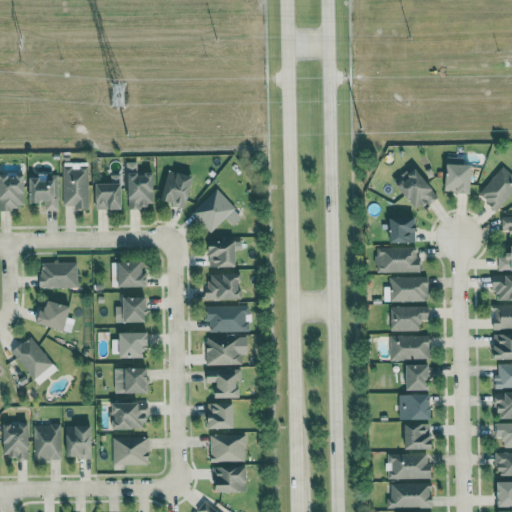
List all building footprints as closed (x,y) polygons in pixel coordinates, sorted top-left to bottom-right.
[(472,194),(473,165),(460,164),(460,158),(447,158),(446,190),(459,190),(458,193),(472,194)] [(155,172),(138,172),(138,162),(128,162),(128,207),(154,207),(155,172)] [(415,165),(394,178),(415,212),(436,199),(415,165)] [(478,191),(495,209),(511,192),(511,173),(505,166),(478,191)] [(63,167),(63,205),(75,205),(75,209),(89,209),(89,167),(63,167)] [(187,206),(193,176),(168,171),(162,201),(187,206)] [(0,173),(0,210),(15,210),(15,205),(25,205),(25,174),(0,173)] [(58,175),(47,175),(47,178),(30,178),(31,203),(45,203),(45,210),(59,210),(58,175)] [(97,209),(123,209),(122,175),(111,175),(111,183),(97,183),(97,209)] [(227,218),(234,225),(243,217),(217,188),(191,212),(210,233),(227,218)] [(390,242),(416,243),(417,218),(391,217),(390,242)] [(237,266),(237,241),(210,241),(210,267),(237,266)] [(375,247),(375,272),(419,271),(419,247),(375,247)] [(147,287),(146,261),(119,262),(120,287),(147,287)] [(78,287),(78,262),(40,263),(41,288),(78,287)] [(242,298),(241,273),(207,274),(208,299),(242,298)] [(390,301),(428,301),(428,276),(389,277),(390,301)] [(148,297),(122,298),(122,306),(116,306),(116,323),(148,322),(148,297)] [(65,331),(73,307),(49,300),(45,312),(40,310),(36,322),(65,331)] [(210,331),(246,331),(246,314),(249,314),(248,306),(206,306),(206,321),(210,321),(210,331)] [(420,330),(420,322),(429,322),(429,306),(390,306),(390,331),(420,330)] [(149,332),(119,333),(119,358),(145,357),(145,346),(150,346),(149,332)] [(511,334),(494,335),(495,360),(511,359),(511,334)] [(390,336),(390,360),(430,360),(430,335),(390,336)] [(57,371),(33,336),(13,350),(37,385),(57,371)] [(248,354),(247,336),(206,337),(207,365),(242,364),(242,354),(248,354)] [(430,365),(408,365),(409,391),(431,390),(430,365)] [(149,368),(115,369),(115,393),(150,393),(149,368)] [(242,368),(206,369),(206,384),(217,383),(217,398),(240,398),(240,380),(242,380),(242,368)] [(432,394),(399,395),(399,420),(433,419),(432,394)] [(112,404),(112,429),(148,428),(147,403),(112,404)] [(208,403),(208,429),(236,428),(235,403),(208,403)] [(3,457),(29,458),(30,424),(4,423),(3,457)] [(61,423),(33,424),(34,460),(62,459),(61,423)] [(432,423),(406,424),(406,450),(432,449),(432,423)] [(94,426),(67,425),(66,458),(93,459),(94,426)] [(246,461),(245,434),(210,434),(211,462),(246,461)] [(113,437),(113,465),(149,464),(149,437),(113,437)] [(428,453),(387,454),(387,479),(433,478),(433,463),(428,463),(428,453)] [(214,468),(215,493),(248,491),(247,466),(214,468)] [(433,507),(433,483),(390,483),(390,498),(386,498),(386,508),(433,507)] [(219,511),(205,500),(195,511),(219,511)]
